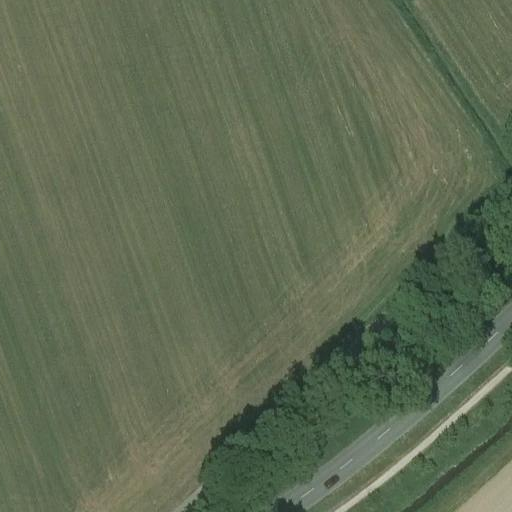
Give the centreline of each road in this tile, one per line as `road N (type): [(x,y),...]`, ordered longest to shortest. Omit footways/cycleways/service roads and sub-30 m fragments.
road 1 (unclassified): [(191,511),(511,201)]
road 2 (tertiary): [(511,319),(414,410),(282,511)]
